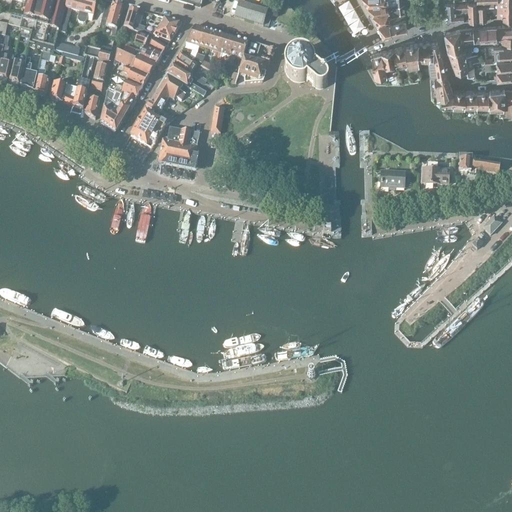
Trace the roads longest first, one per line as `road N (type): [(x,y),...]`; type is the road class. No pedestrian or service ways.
road 1 (residential): [(200,187),(211,102),(221,92),(269,84),(282,43)]
road 2 (residential): [(112,150),(194,15)]
road 3 (residential): [(89,136),(127,0)]
road 4 (residential): [(411,320),(511,223)]
